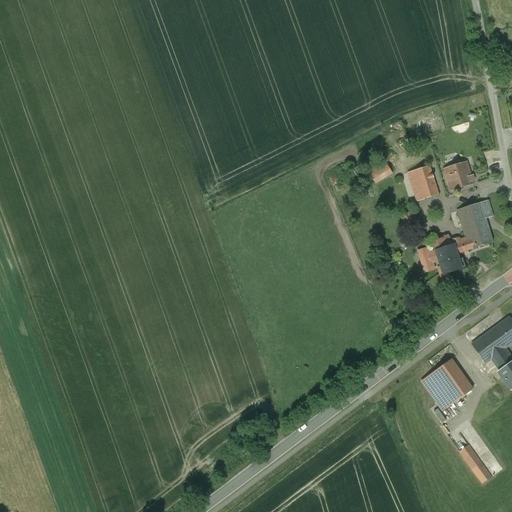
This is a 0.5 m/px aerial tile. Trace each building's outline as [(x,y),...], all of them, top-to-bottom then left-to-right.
[(466,163),(444,170),(451,191),(473,185),(466,163)] [(429,167),(408,173),(417,202),(438,195),(429,167)] [(488,201),(480,204),(485,219),(493,217),(488,201)] [(480,204),(457,211),(466,239),(469,250),(492,243),(485,219),(480,204)] [(413,212),(401,215),(404,224),(415,220),(413,212)] [(460,244),(445,249),(436,251),(439,261),(443,274),(461,269),(456,254),(469,250),(466,239),(459,241),(460,244)] [(443,240),(433,243),(436,251),(445,249),(443,240)] [(428,249),(418,252),(425,272),(434,269),(432,263),(439,261),(436,251),(429,254),(428,249)] [(511,330),(505,321),(472,345),(485,363),(492,358),(501,370),(511,362),(511,360),(504,349),(511,343),(511,330)] [(435,372),(434,372),(440,380),(445,387),(462,374),(451,360),(435,372)] [(511,362),(501,370),(499,372),(503,378),(511,390),(511,389),(511,388),(511,387),(511,362)] [(440,380),(434,372),(428,376),(434,385),(440,380)] [(462,374),(445,387),(456,403),(473,390),(462,374)] [(440,380),(434,385),(428,376),(421,381),(438,405),(443,412),(456,403),(445,387),(440,380)] [(483,486),(490,481),(470,447),(462,451),(483,486)]
